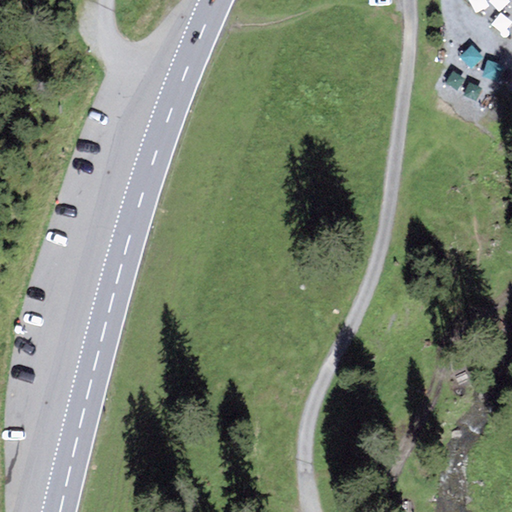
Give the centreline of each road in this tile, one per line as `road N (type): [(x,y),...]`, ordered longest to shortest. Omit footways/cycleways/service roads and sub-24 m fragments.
road 1 (primary): [(59,511),(137,207),(215,0)]
road 2 (track): [(170,110),(128,87),(97,18)]
